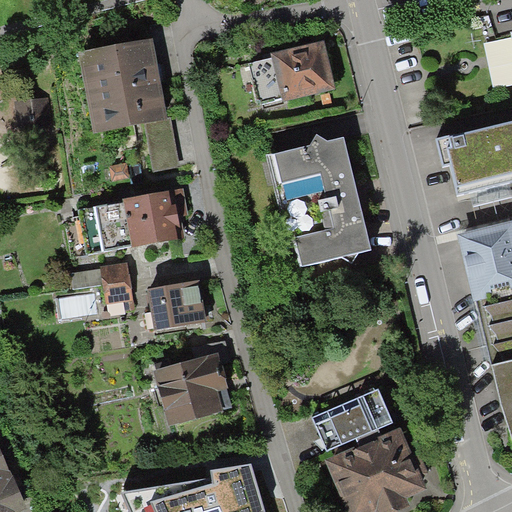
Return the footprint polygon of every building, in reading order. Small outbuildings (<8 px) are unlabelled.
[(511,37),(484,44),(494,90),(511,85),(511,37)] [(152,172),(181,167),(172,118),(167,118),(152,39),(78,52),(93,132),(143,123),(152,172)] [(283,100),(337,88),(326,42),(272,54),(273,58),(252,63),(261,103),(283,98),(283,100)] [(46,100),(15,105),(19,132),(50,126),(46,100)] [(459,196),(511,182),(511,125),(452,141),(451,138),(438,141),(445,171),(452,169),(459,196)] [(358,253),(371,250),(359,196),(346,136),(327,141),(317,134),(311,145),(278,152),(303,266),(343,257),(353,262),(358,253)] [(127,164),(110,167),(113,181),(129,178),(127,164)] [(66,222),(73,258),(133,247),(178,238),(176,226),(181,225),(180,217),(190,215),(185,187),(125,199),(125,202),(79,210),(81,219),(66,222)] [(476,300),(511,289),(511,222),(458,235),(474,300),(476,300)] [(128,262),(100,266),(101,269),(72,274),(74,289),(104,284),(107,304),(134,300),(128,262)] [(154,331),(208,321),(200,279),(146,289),(154,331)] [(511,289),(476,300),(492,366),(511,360),(511,289)] [(62,297),(66,318),(101,312),(97,290),(62,297)] [(169,426),(224,412),(223,408),(233,405),(222,364),(231,362),(225,341),(195,349),(198,359),(154,371),(169,426)] [(511,360),(492,366),(501,404),(511,440),(511,360)] [(326,462),(347,511),(372,511),(377,510),(378,511),(391,511),(406,506),(402,497),(425,488),(413,460),(400,430),(383,438),(379,429),(394,422),(379,389),(313,418),(327,451),(355,439),(359,447),(326,462)] [(0,511),(14,511),(26,507),(0,446),(0,511)] [(264,511),(264,508),(252,464),(211,470),(212,477),(122,493),(130,511),(264,511)]
